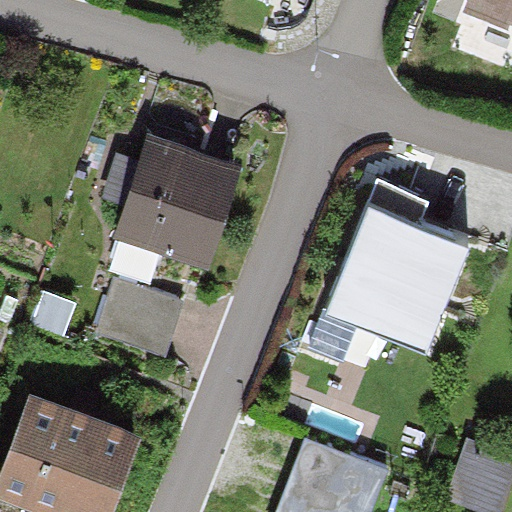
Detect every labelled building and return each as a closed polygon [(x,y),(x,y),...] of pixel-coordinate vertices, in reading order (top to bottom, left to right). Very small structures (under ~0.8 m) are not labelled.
[(511,0),(473,0),(471,7),(511,21),(511,0)] [(129,208),(110,269),(154,282),(165,247),(214,262),(243,169),(151,140),(144,164),(121,156),(107,202),(129,208)] [(378,190),(426,208),(434,186),(386,169),(378,190)] [(473,239),(375,203),(337,306),(435,342),(473,239)] [(180,303),(111,283),(98,325),(167,346),(180,303)] [(40,395),(0,502),(0,511),(24,511),(28,501),(58,511),(114,511),(144,433),(40,395)] [(500,511),(511,474),(511,453),(469,440),(450,500),(488,511),(500,511)] [(369,511),(384,469),(307,441),(281,511),(369,511)]
